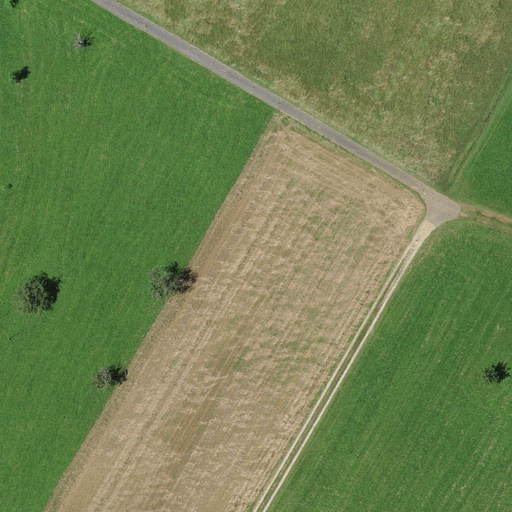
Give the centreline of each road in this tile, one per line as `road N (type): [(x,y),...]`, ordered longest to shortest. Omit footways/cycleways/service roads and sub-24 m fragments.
road 1 (track): [(98,0),(447,210)]
road 2 (track): [(264,511),(447,210)]
road 3 (track): [(447,210),(511,90)]
